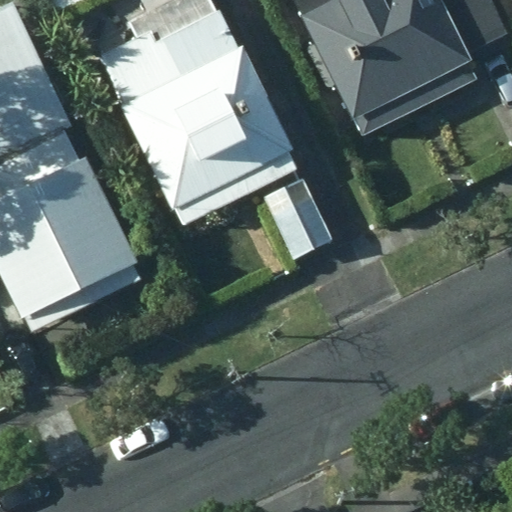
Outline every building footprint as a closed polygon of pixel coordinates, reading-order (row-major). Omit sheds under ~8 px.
[(81,6),(78,0),(38,0),(48,21),(81,6)] [(110,118),(173,239),(289,179),(196,0),(180,0),(117,33),(125,49),(91,67),(116,115),(110,118)] [(483,0),(302,0),(355,106),(501,34),(483,0)] [(77,127),(16,5),(0,12),(0,268),(24,319),(29,316),(36,331),(146,279),(88,157),(83,160),(70,130),(77,127)] [(309,180),(271,199),(302,261),(340,241),(309,180)]
